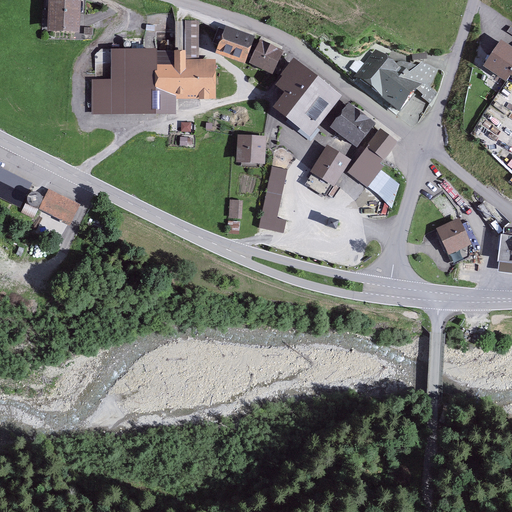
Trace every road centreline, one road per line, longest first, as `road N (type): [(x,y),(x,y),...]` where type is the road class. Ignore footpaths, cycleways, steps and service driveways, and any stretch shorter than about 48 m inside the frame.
road 1 (tertiary): [(0,138),(237,252),(389,291)]
road 2 (residential): [(181,0),(280,36),(427,146)]
road 3 (unclassified): [(438,297),(424,511)]
road 4 (unclassified): [(427,146),(473,0)]
road 5 (unclassified): [(389,291),(427,146)]
